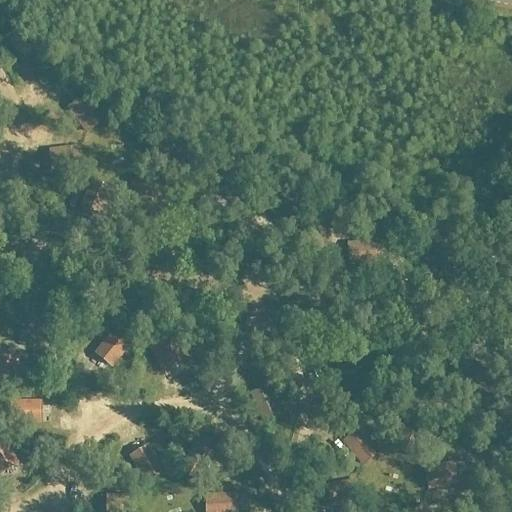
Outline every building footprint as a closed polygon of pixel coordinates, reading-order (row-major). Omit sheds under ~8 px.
[(21,60),(37,47),(22,28),(6,40),(21,60)] [(72,114),(86,134),(102,122),(88,103),(72,114)] [(172,140),(148,142),(150,162),(174,160),(172,140)] [(82,169),(80,149),(56,152),(58,172),(82,169)] [(221,173),(236,187),(253,169),(239,155),(221,173)] [(158,197),(143,177),(127,189),(142,209),(158,197)] [(110,191),(92,183),(82,205),(100,213),(110,191)] [(331,202),(320,223),(338,232),(349,211),(331,202)] [(273,215),(287,235),(303,224),(290,204),(273,215)] [(434,229),(434,253),(454,254),(454,229),(434,229)] [(372,245),(347,246),(348,266),(373,265),(372,245)] [(99,351),(115,364),(130,345),(115,332),(99,351)] [(149,348),(160,369),(178,360),(168,338),(149,348)] [(370,375),(364,355),(341,362),(346,381),(370,375)] [(0,389),(2,390),(14,369),(0,360),(0,389)] [(280,416),(270,393),(252,401),(262,424),(280,416)] [(10,424),(34,424),(34,404),(10,404),(10,424)] [(395,452),(414,459),(422,436),(403,429),(395,452)] [(347,448),(363,467),(378,454),(363,435),(347,448)] [(0,467),(13,460),(2,439),(0,439),(0,467)] [(197,483),(209,462),(192,452),(180,473),(197,483)] [(146,485),(163,475),(151,454),(134,464),(146,485)] [(424,471),(428,491),(452,486),(448,467),(424,471)] [(336,507),(360,503),(357,483),(333,487),(336,507)] [(230,511),(230,497),(206,498),(205,511),(230,511)] [(137,511),(137,498),(113,498),(112,511),(137,511)]
